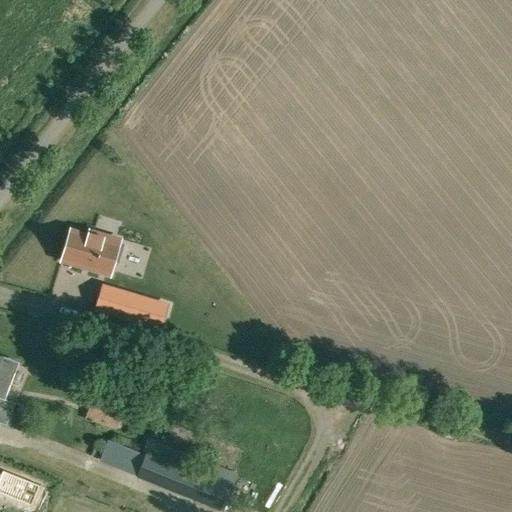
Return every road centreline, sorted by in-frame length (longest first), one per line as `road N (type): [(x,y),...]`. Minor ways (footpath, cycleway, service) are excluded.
road 1 (unclassified): [(0,200),(159,0)]
road 2 (track): [(311,397),(379,405),(511,443)]
